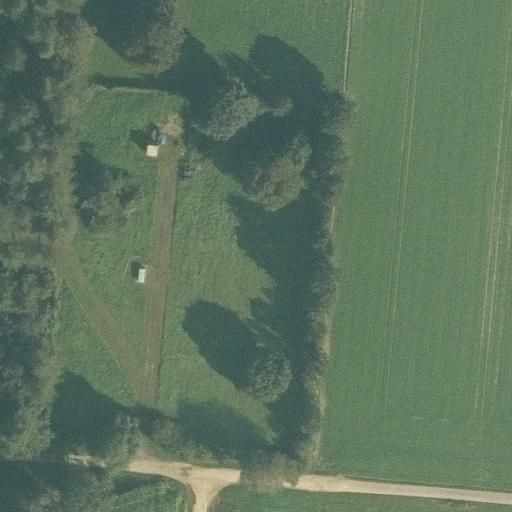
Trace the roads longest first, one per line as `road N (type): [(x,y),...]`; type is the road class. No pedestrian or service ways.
road 1 (unclassified): [(202,474),(511,500)]
road 2 (track): [(202,474),(0,456)]
